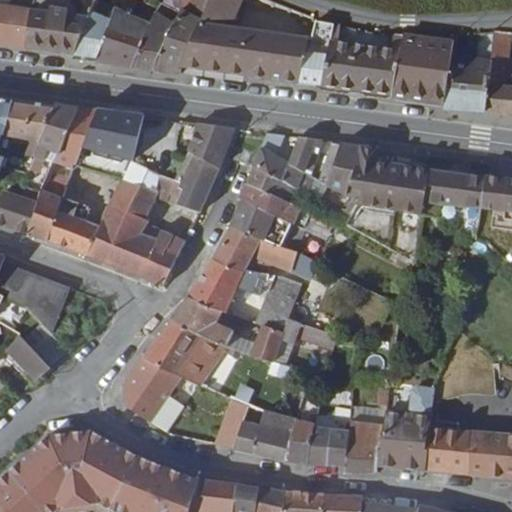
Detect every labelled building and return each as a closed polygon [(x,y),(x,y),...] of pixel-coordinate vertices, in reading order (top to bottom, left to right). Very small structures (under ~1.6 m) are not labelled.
[(32,0),(30,7),(51,10),(52,4),(70,7),(70,13),(90,15),(92,11),(96,0),(32,0)] [(208,0),(202,17),(182,63),(300,78),(311,43),(295,41),(297,32),(215,20),(220,10),(234,13),(239,0),(208,0)] [(0,38),(25,42),(30,7),(0,3),(0,38)] [(25,42),(76,49),(90,15),(70,13),(70,7),(52,4),(51,10),(30,7),(25,42)] [(96,57),(131,61),(154,21),(144,16),(145,12),(133,6),(131,10),(118,4),(114,14),(96,57)] [(180,68),(182,63),(202,17),(182,7),(176,19),(154,65),(180,68)] [(92,11),(90,15),(76,49),(74,54),(96,57),(114,14),(92,11)] [(176,19),(159,11),(154,21),(131,61),(154,65),(176,19)] [(300,78),(392,90),(404,36),(405,30),(396,29),(394,44),(339,37),(340,24),(336,24),(336,19),(318,15),(311,43),(300,78)] [(511,71),(511,66),(507,66),(511,25),(496,26),(487,107),(511,109),(511,82),(511,71)] [(487,107),(496,26),(483,26),(481,54),(455,51),(446,97),(445,103),(487,107)] [(457,36),(405,30),(404,36),(456,42),(457,36)] [(446,97),(455,51),(456,42),(404,36),(392,90),(446,97)] [(0,141),(6,125),(9,116),(16,94),(0,91),(0,171),(4,162),(8,151),(0,148),(0,141)] [(58,100),(16,94),(9,116),(6,125),(34,136),(26,157),(35,161),(42,142),(58,100)] [(61,148),(79,103),(58,100),(42,142),(58,148),(61,148)] [(55,157),(76,164),(87,134),(98,105),(79,103),(61,148),(58,148),(55,157)] [(101,139),(113,107),(98,105),(87,134),(101,139)] [(223,164),(235,127),(233,124),(202,119),(198,149),(205,153),(223,164)] [(235,127),(223,164),(238,124),(233,124),(235,127)] [(271,129),(259,161),(302,184),(307,169),(292,160),(281,153),(289,132),(271,129)] [(302,133),(292,160),(307,169),(310,160),(317,162),(321,150),(314,148),(316,142),(323,144),(325,137),(302,133)] [(354,183),(364,142),(343,139),(332,182),(360,197),(365,189),(354,183)] [(360,197),(369,202),(424,210),(432,164),(378,157),(380,148),(381,144),(364,142),(354,183),(365,189),(360,197)] [(241,144),(238,153),(243,155),(251,158),(255,149),(246,146),(241,144)] [(192,182),(205,153),(198,149),(185,179),(192,182)] [(192,182),(185,179),(184,182),(189,185),(180,201),(204,210),(223,164),(205,153),(192,182)] [(302,184),(259,161),(252,179),(297,201),(302,184)] [(126,176),(159,185),(163,170),(133,162),(126,176)] [(443,198),(484,202),(487,172),(432,164),(424,210),(441,212),(443,198)] [(189,185),(184,182),(185,179),(163,170),(159,185),(126,176),(103,224),(88,254),(142,275),(159,239),(145,232),(153,215),(150,214),(157,192),(180,201),(189,185)] [(511,175),(487,172),(484,202),(495,204),(493,221),(511,223),(511,175)] [(297,201),(252,179),(235,222),(281,241),(295,246),(304,227),(308,218),(330,229),(335,220),(297,201)] [(49,239),(60,209),(64,197),(43,190),(39,202),(29,233),(49,239)] [(4,191),(0,202),(0,223),(29,233),(39,202),(4,191)] [(60,209),(49,239),(88,254),(103,224),(60,209)] [(326,237),(330,229),(308,218),(304,227),(326,237)] [(235,222),(218,252),(255,265),(262,252),(293,266),(302,249),(295,246),(281,241),(235,222)] [(159,239),(142,275),(166,284),(189,239),(165,227),(159,239)] [(286,332),(292,317),(306,282),(255,265),(218,252),(195,294),(225,306),(231,309),(240,283),(255,289),(258,281),(280,290),(267,324),(286,332)] [(0,278),(6,262),(7,256),(0,253),(0,316),(3,318),(11,297),(0,291),(0,278)] [(27,305),(51,328),(54,331),(71,287),(6,262),(0,278),(0,291),(11,297),(27,305)] [(195,294),(178,315),(208,336),(228,344),(232,346),(237,331),(219,321),(225,306),(195,294)] [(164,333),(146,356),(186,374),(203,381),(228,344),(208,336),(178,315),(164,333)] [(267,324),(252,353),(275,361),(284,337),(297,342),(300,336),(335,347),(339,332),(292,317),(286,332),(267,324)] [(460,327),(436,387),(436,391),(498,390),(499,357),(460,327)] [(54,331),(51,328),(33,346),(50,365),(70,347),(54,331)] [(33,346),(19,330),(8,344),(6,348),(34,380),(50,365),(33,346)] [(150,418),(169,394),(186,374),(146,356),(124,382),(126,403),(150,418)] [(433,419),(436,391),(436,387),(416,381),(411,422),(404,422),(403,429),(385,427),(383,447),(380,446),(378,464),(429,468),(433,419)] [(376,407),(388,408),(389,386),(377,386),(376,407)] [(169,394),(150,418),(171,431),(187,406),(169,394)] [(300,417),(318,423),(323,403),(304,398),(299,415),(299,417),(300,417)] [(282,410),(252,401),(233,445),(258,451),(288,457),(288,458),(290,459),(300,417),(299,417),(299,415),(282,410)] [(309,461),(317,425),(318,423),(300,417),(290,459),(309,461)] [(383,447),(385,427),(385,423),(355,418),(353,430),(347,466),(347,470),(378,470),(378,464),(380,446),(383,447)] [(429,468),(471,471),(472,471),(475,431),(461,430),(454,429),(454,421),(433,419),(429,468)] [(309,461),(330,464),(333,427),(317,425),(309,461)] [(353,430),(333,427),(330,464),(347,466),(353,430)] [(50,433),(0,479),(0,511),(192,511),(201,477),(142,455),(109,436),(96,428),(50,433)] [(472,471),(493,473),(497,433),(475,431),(472,471)] [(511,434),(497,433),(493,473),(511,475),(511,434)] [(233,511),(239,482),(201,477),(192,511),(233,511)] [(233,511),(254,511),(260,485),(239,482),(233,511)] [(284,511),(286,488),(260,483),(260,485),(254,511),(284,511)] [(323,511),(326,491),(286,488),(284,511),(323,511)] [(323,511),(362,511),(364,503),(364,499),(365,494),(326,491),(323,511)] [(424,511),(425,509),(364,503),(362,511),(424,511)]
